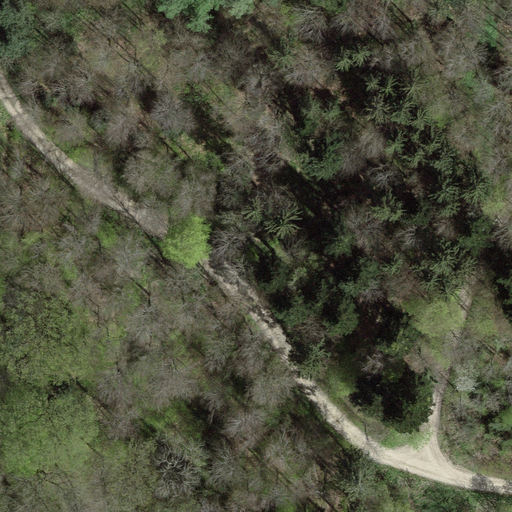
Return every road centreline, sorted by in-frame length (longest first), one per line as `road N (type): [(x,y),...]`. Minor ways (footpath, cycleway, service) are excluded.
road 1 (track): [(0,83),(52,151),(212,254),(248,290),(348,432),(420,468),(511,482)]
road 2 (track): [(511,197),(481,240),(444,336),(420,468)]
